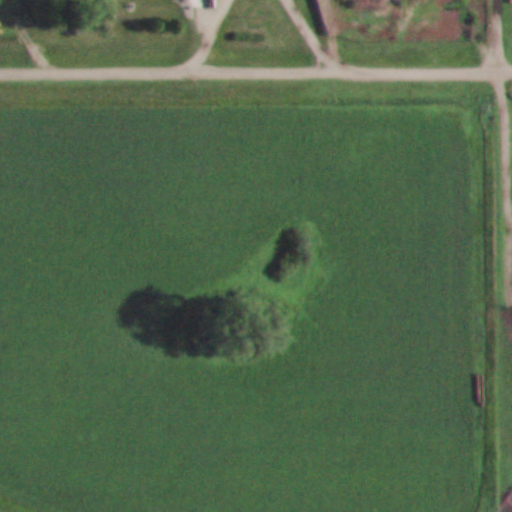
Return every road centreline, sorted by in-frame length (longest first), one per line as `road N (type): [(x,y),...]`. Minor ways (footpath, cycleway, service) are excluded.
road 1 (residential): [(511,71),(0,74)]
road 2 (track): [(494,71),(503,100),(511,251)]
